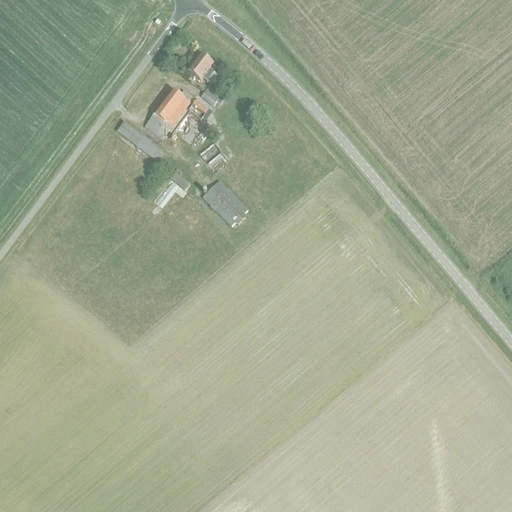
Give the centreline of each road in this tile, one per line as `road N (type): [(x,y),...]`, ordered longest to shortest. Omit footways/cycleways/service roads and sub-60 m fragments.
road 1 (unclassified): [(511,346),(312,107),(191,0)]
road 2 (unclassified): [(0,258),(188,0)]
